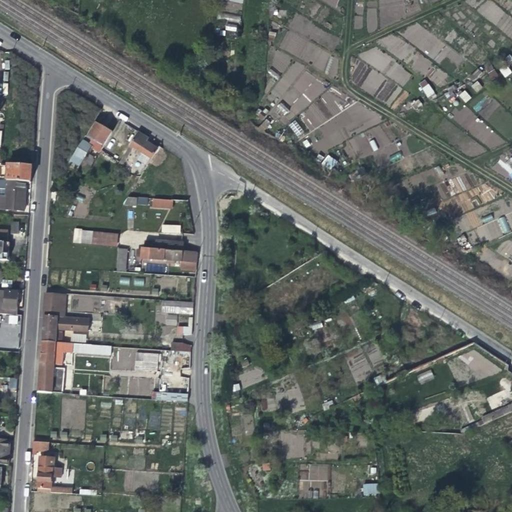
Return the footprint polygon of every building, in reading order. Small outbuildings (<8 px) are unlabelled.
[(236,24),(225,26),(226,32),(237,30),(236,24)] [(500,70),(505,77),(511,72),(507,65),(500,70)] [(487,72),(490,80),(498,77),(495,69),(487,72)] [(427,98),(435,94),(426,79),(418,83),(427,98)] [(471,84),(475,92),(482,89),(478,80),(471,84)] [(466,90),(459,94),(464,103),(471,98),(466,90)] [(414,109),(422,106),(419,99),(411,103),(414,109)] [(281,117),(289,112),(283,102),(275,107),(281,117)] [(453,117),(466,129),(477,117),(464,105),(453,117)] [(296,120),(289,125),(297,138),(304,133),(296,120)] [(102,147),(111,134),(102,129),(94,124),(86,137),(92,141),(90,144),(94,147),(96,144),(102,147)] [(145,144),(147,140),(137,134),(129,146),(150,159),(156,150),(149,146),(145,144)] [(374,139),(367,142),(364,134),(350,139),(356,156),(378,149),(374,139)] [(91,146),(81,140),(73,151),(72,153),(82,159),(91,146)] [(494,171),(511,178),(511,156),(502,152),(494,171)] [(330,171),(337,162),(329,154),(321,163),(330,171)] [(7,165),(5,181),(7,181),(25,183),(30,183),(31,176),(31,166),(7,165)] [(24,198),(25,183),(7,181),(7,187),(6,190),(5,198),(0,197),(0,209),(23,211),(24,198)] [(147,205),(148,198),(127,197),(126,205),(135,206),(135,204),(147,205)] [(170,208),(170,200),(153,199),(152,207),(170,208)] [(504,216),(496,219),(502,234),(510,231),(504,216)] [(11,233),(18,233),(19,221),(11,221),(11,233)] [(117,248),(117,235),(83,232),(82,245),(117,248)] [(7,244),(8,236),(0,234),(0,261),(7,262),(9,244),(7,244)] [(143,240),(142,249),(153,249),(154,241),(143,240)] [(170,242),(154,241),(153,249),(181,251),(181,242),(170,242)] [(125,272),(127,249),(118,249),(116,271),(125,272)] [(196,252),(181,251),(153,249),(142,249),(141,249),(141,250),(141,257),(141,258),(165,260),(165,263),(171,263),(178,264),(178,261),(180,261),(180,268),(195,269),(196,252)] [(47,280),(46,292),(60,294),(64,294),(68,294),(69,289),(67,289),(68,280),(88,281),(88,270),(48,267),(47,280)] [(0,315),(16,317),(17,303),(18,294),(0,292),(0,300),(4,301),(3,309),(0,309),(0,315)] [(58,318),(60,294),(46,292),(45,294),(44,294),(43,303),(42,314),(44,314),(44,317),(58,318)] [(161,300),(161,313),(193,313),(193,301),(161,300)] [(165,314),(165,325),(176,325),(177,314),(165,314)] [(87,321),(62,318),(58,318),(44,317),(43,330),(42,342),(59,343),(60,330),(87,331),(87,321)] [(191,326),(176,325),(176,334),(191,334),(191,326)] [(86,342),(86,333),(71,333),(71,342),(86,342)] [(58,352),(109,356),(109,347),(59,343),(42,342),(40,368),(38,393),(51,394),(51,388),(53,363),(57,364),(58,352)] [(178,343),(176,352),(190,353),(190,346),(178,343)] [(158,350),(112,350),(112,370),(158,370),(158,350)] [(420,384),(434,378),(431,369),(417,376),(420,384)] [(186,403),(187,396),(162,394),(161,401),(186,403)] [(160,425),(185,427),(186,403),(161,401),(160,425)] [(485,423),(511,410),(511,402),(482,417),(485,423)] [(0,437),(13,439),(13,431),(0,430),(0,432),(0,437)] [(0,465),(8,466),(8,454),(9,442),(0,441),(0,465)] [(47,443),(39,443),(39,451),(47,451),(47,443)] [(49,494),(70,495),(70,490),(50,489),(50,478),(59,479),(60,470),(51,469),(52,459),(39,458),(38,475),(37,490),(49,491),(49,494)] [(310,467),(311,480),(329,479),(328,465),(310,467)] [(377,483),(363,483),(363,495),(377,494),(377,483)] [(84,511),(98,511),(96,511),(97,499),(81,498),(80,507),(84,507),(84,511)]
